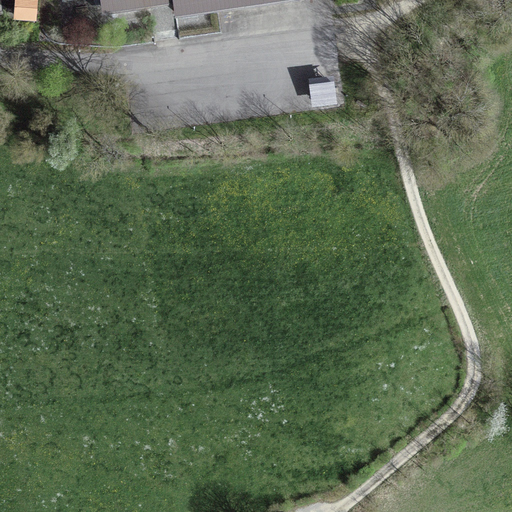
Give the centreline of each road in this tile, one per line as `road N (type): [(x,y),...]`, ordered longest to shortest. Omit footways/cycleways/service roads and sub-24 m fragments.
road 1 (track): [(338,511),(465,404),(475,367),(387,123),(350,48),(320,43),(433,0)]
road 2 (residential): [(320,43),(318,74),(295,86),(167,117),(142,106),(133,61)]
road 3 (residential): [(133,61),(320,43)]
road 4 (residential): [(0,56),(133,61)]
